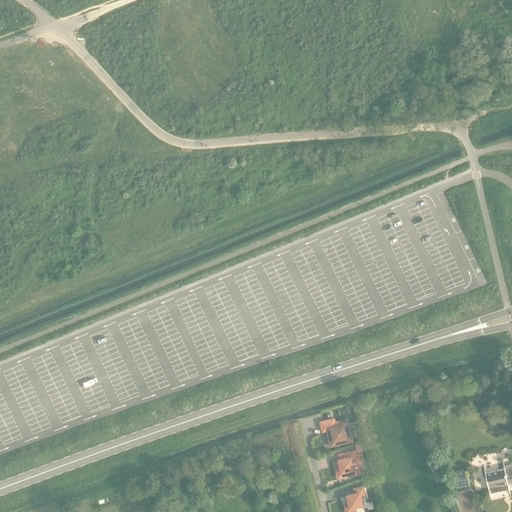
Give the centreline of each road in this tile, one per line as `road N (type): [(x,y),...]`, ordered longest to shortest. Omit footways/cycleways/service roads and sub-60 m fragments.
road 1 (unknown): [(0,322),(463,138)]
road 2 (tertiary): [(0,489),(426,342)]
road 3 (unknown): [(123,100),(113,128),(117,144),(133,155),(192,143)]
